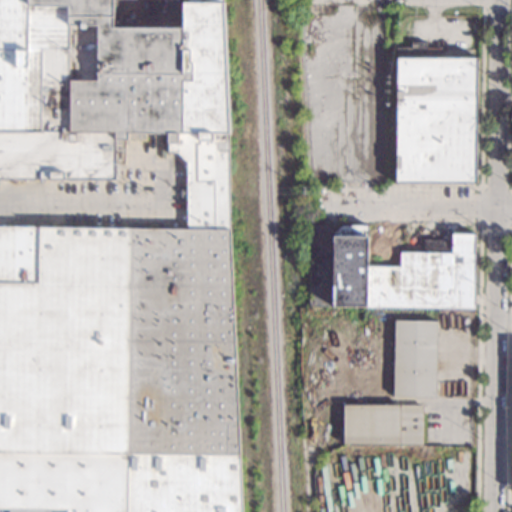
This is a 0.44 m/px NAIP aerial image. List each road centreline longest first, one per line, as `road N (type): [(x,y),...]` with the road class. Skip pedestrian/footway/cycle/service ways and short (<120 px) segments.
road 1 (residential): [(491,511),(497,0)]
road 2 (residential): [(511,212),(322,212)]
